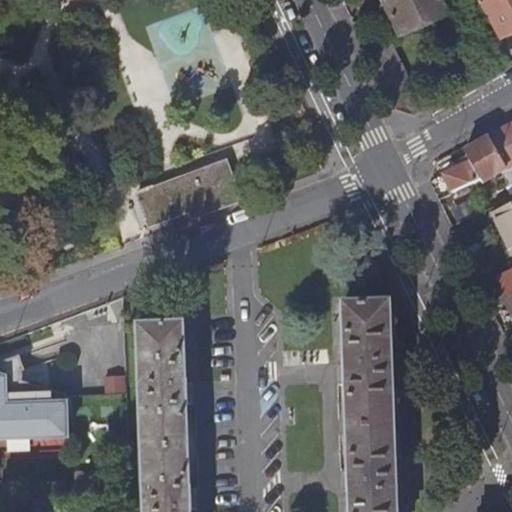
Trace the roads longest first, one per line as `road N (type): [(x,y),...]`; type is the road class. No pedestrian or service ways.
road 1 (residential): [(511,423),(388,167)]
road 2 (residential): [(253,511),(241,229)]
road 3 (residential): [(0,325),(241,229)]
road 4 (residential): [(388,167),(307,0)]
road 5 (residential): [(241,229),(388,167)]
road 6 (residential): [(388,167),(511,94)]
